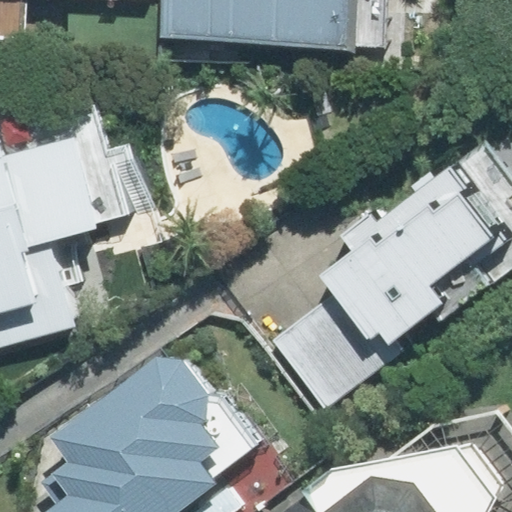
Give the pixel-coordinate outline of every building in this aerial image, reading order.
[(363,0),(172,0),(171,32),(361,42),(363,0)] [(0,346),(83,323),(58,236),(108,222),(82,129),(14,149),(0,100),(0,346)] [(281,336),(332,404),(409,347),(402,338),(458,296),(444,277),(511,225),(511,224),(462,158),(386,215),(382,211),(352,234),(363,247),(335,268),(349,286),(281,336)] [(50,511),(182,511),(229,476),(212,455),(230,441),(215,421),(220,391),(193,355),(162,352),(62,429),(82,454),(50,479),(66,500),(50,511)] [(496,511),(509,493),(470,442),(361,460),(291,511),(496,511)]
